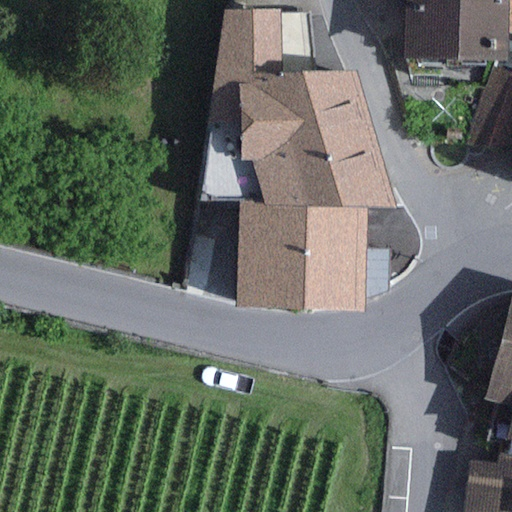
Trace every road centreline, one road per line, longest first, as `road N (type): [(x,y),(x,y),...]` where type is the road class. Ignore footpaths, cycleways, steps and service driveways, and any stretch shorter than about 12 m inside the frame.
road 1 (tertiary): [(382,329),(308,349),(0,277)]
road 2 (residential): [(467,242),(405,180),(337,0)]
road 3 (residential): [(419,511),(427,416),(418,382),(382,329)]
road 4 (tertiary): [(467,242),(437,287),(382,329)]
